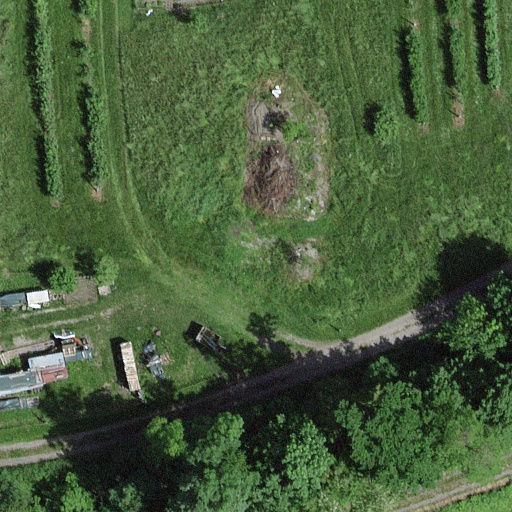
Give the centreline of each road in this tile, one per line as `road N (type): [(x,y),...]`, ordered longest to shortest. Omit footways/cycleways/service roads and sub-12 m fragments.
road 1 (track): [(0,454),(209,404),(385,335),(511,271)]
road 2 (track): [(511,467),(381,511)]
